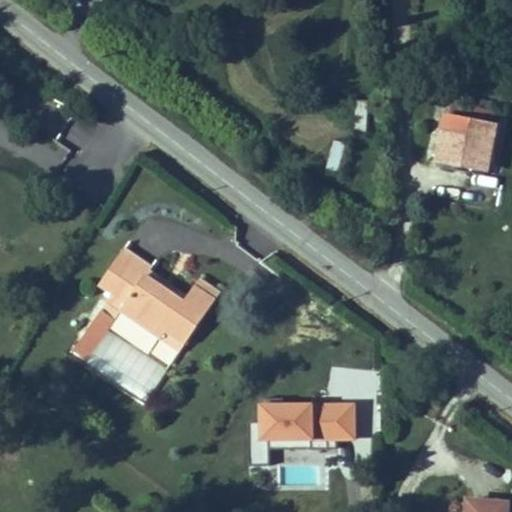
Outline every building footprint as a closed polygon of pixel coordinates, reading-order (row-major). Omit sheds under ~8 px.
[(367,132),(368,101),(355,100),(354,131),(367,132)] [(443,115),(434,164),(449,166),(451,156),(486,163),(493,125),(443,115)] [(333,140),(327,170),(339,172),(345,142),(333,140)] [(483,177),(486,163),(451,156),(449,166),(448,171),(483,177)] [(154,297),(148,305),(184,331),(191,322),(208,335),(239,293),(219,278),(210,289),(207,294),(184,277),(188,272),(173,261),(175,258),(150,240),(124,274),(138,285),(154,297)] [(210,289),(188,272),(184,277),(207,294),(210,289)] [(132,293),(148,305),(154,297),(138,285),(132,293)] [(111,326),(126,335),(141,311),(126,302),(111,326)] [(184,331),(201,344),(208,335),(191,322),(184,331)] [(126,335),(111,326),(100,344),(115,353),(126,335)] [(270,463),(270,441),(359,441),(359,401),(262,402),(262,422),(250,422),(251,464),(270,463)] [(511,511),(511,499),(486,496),(484,511),(511,511)]
